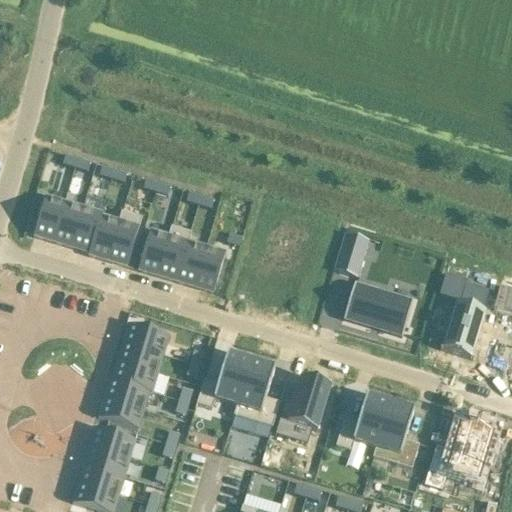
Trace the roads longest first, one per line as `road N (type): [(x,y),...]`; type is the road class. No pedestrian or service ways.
road 1 (residential): [(511,406),(123,292)]
road 2 (residential): [(123,292),(58,511)]
road 3 (residential): [(19,141),(53,0)]
road 4 (residential): [(123,292),(0,256)]
